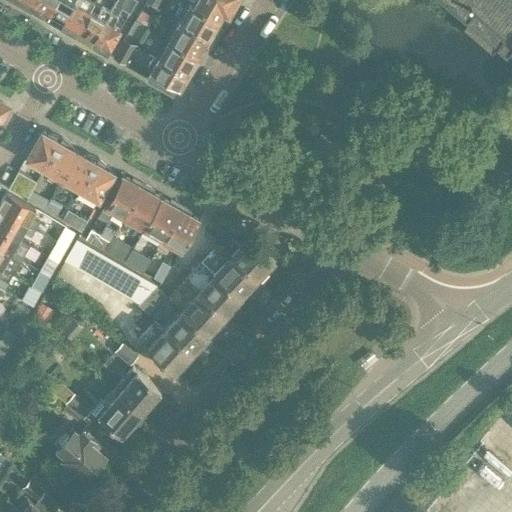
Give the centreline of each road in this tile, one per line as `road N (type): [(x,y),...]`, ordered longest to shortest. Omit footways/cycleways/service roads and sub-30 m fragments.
road 1 (residential): [(115,511),(368,253)]
road 2 (secondary): [(482,307),(257,511)]
road 3 (residential): [(368,253),(178,138)]
road 4 (unclassified): [(358,511),(511,358)]
road 5 (residential): [(178,138),(261,0)]
road 6 (residential): [(178,138),(46,80)]
road 7 (residential): [(482,307),(368,253)]
